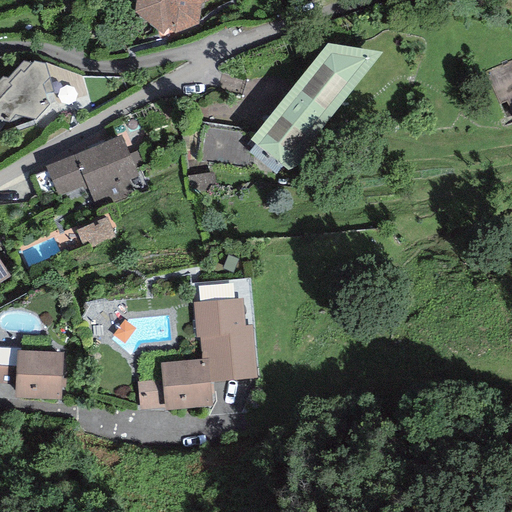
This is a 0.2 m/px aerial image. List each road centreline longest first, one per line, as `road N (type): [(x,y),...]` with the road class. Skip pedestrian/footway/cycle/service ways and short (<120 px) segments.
road 1 (unclassified): [(0,178),(214,53)]
road 2 (residential): [(214,53),(112,69),(0,49)]
road 3 (unclassified): [(214,53),(357,0)]
